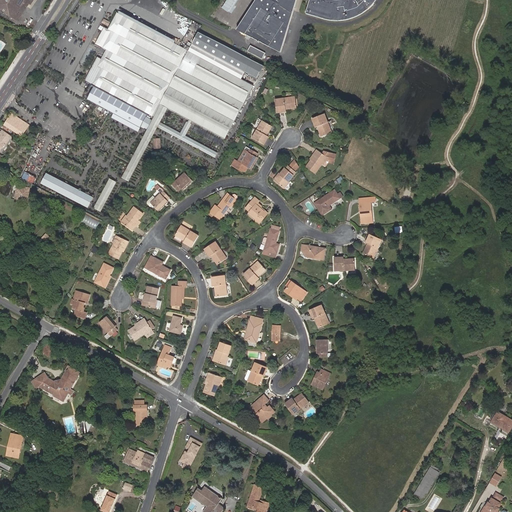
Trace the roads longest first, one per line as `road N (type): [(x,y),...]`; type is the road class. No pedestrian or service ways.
road 1 (tertiary): [(186,404),(300,473),(341,511)]
road 2 (tertiary): [(45,325),(171,395)]
road 3 (residential): [(258,184),(238,180),(203,191),(152,235)]
